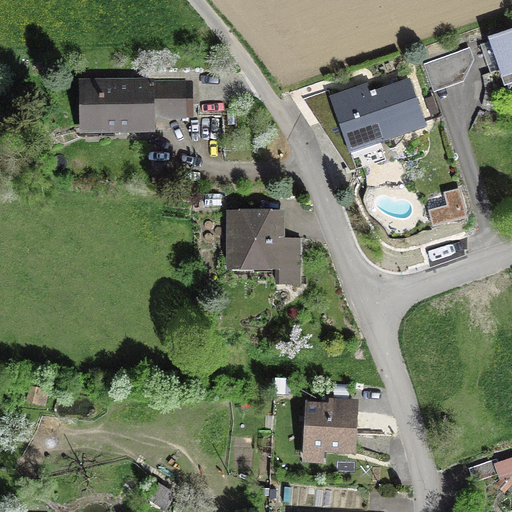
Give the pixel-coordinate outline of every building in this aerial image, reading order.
[(511,31),(487,40),(504,88),(511,85),(511,31)] [(423,64),(434,93),(464,83),(475,60),(470,48),(423,64)] [(368,83),(329,97),(355,171),(389,159),(383,142),(427,127),(409,78),(371,92),(368,83)] [(155,135),(155,119),(193,118),(193,80),(79,81),(79,136),(85,136),(85,141),(114,141),(114,135),(155,135)] [(447,206),(428,211),(432,228),(468,219),(460,189),(443,194),(447,206)] [(222,206),(222,194),(205,194),(205,207),(222,206)] [(285,239),(285,211),(225,211),(226,272),(279,272),(279,286),(301,286),(301,239),(285,239)] [(290,396),(292,380),(276,378),(274,395),(290,396)] [(32,404),(46,407),(48,395),(34,393),(32,404)] [(326,455),(355,457),(359,401),(329,399),(329,404),(306,403),(302,464),(326,465),(326,455)] [(511,458),(500,463),(498,457),(468,468),(473,483),(497,474),(500,482),(511,477),(511,458)] [(166,511),(177,491),(159,483),(149,504),(165,511),(166,511)]
